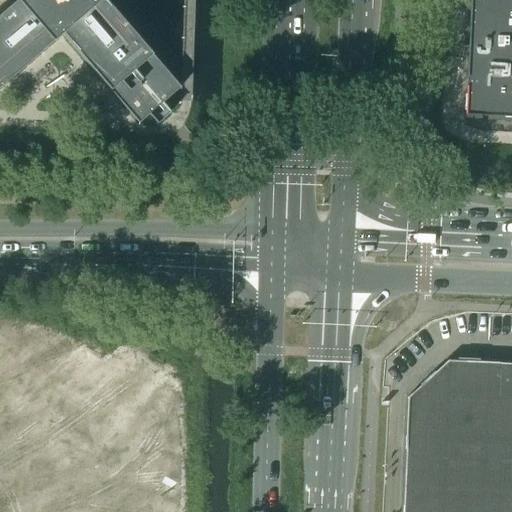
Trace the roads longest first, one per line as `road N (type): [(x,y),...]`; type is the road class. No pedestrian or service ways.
road 1 (tertiary): [(272,231),(0,232)]
road 2 (tertiary): [(0,256),(271,264)]
road 3 (secondary): [(271,264),(268,511)]
road 4 (secondary): [(327,511),(337,275)]
road 5 (secondary): [(342,235),(353,0)]
road 6 (secondary): [(276,0),(272,231)]
road 7 (secondary): [(337,275),(511,284)]
road 8 (secondary): [(511,241),(342,235)]
